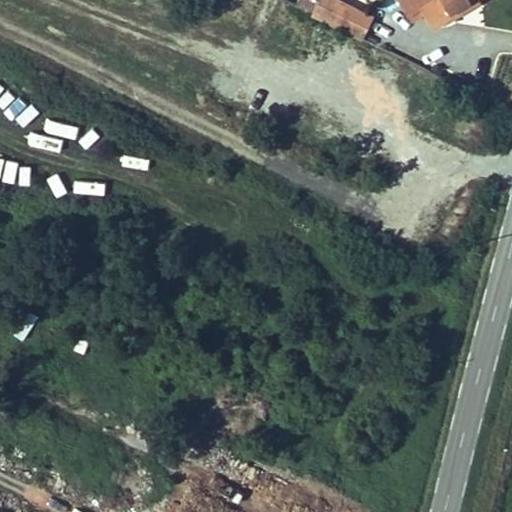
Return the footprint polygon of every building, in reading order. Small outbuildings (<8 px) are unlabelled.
[(334,24),(346,0),(345,0),(319,0),(312,14),(334,24)] [(334,24),(363,38),(375,15),(346,0),(334,24)] [(400,0),(409,14),(421,7),(426,14),(434,28),(481,1),(480,0),(400,0)] [(421,7),(409,14),(413,22),(426,14),(421,7)] [(24,307),(8,330),(20,339),(37,316),(24,307)]
